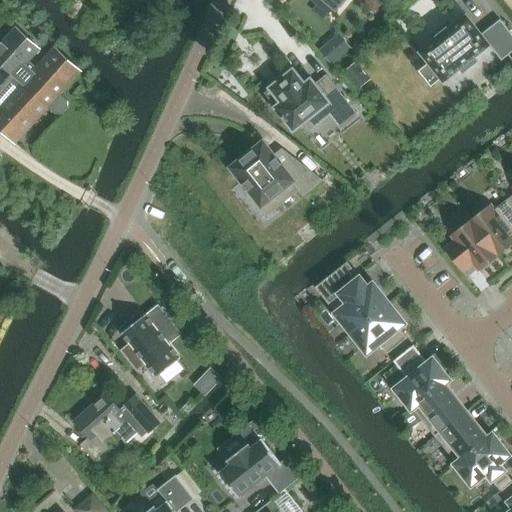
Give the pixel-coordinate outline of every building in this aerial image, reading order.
[(342,0),(320,0),(319,2),(329,11),(342,0)] [(384,1),(382,0),(361,0),(374,12),(384,1)] [(474,58),(490,45),(502,60),(511,52),(511,35),(500,21),(482,35),(466,15),(448,30),(447,28),(437,37),(438,38),(420,52),(443,82),(459,70),(463,74),(478,62),(474,58)] [(0,129),(16,144),(48,108),(56,114),(62,114),(68,108),(68,102),(60,95),(70,84),(81,72),(56,49),(38,69),(30,61),(40,50),(15,28),(2,43),(3,44),(0,47),(0,129)] [(355,61),(343,71),(357,89),(370,79),(355,61)] [(351,106),(327,75),(314,85),(311,80),(305,85),(293,71),(271,89),(282,103),(276,108),(283,117),(282,118),(286,123),(287,122),(294,130),(304,123),(310,131),(330,116),(334,120),(351,106)] [(322,181),(292,158),(281,167),(274,159),(276,158),(275,157),(274,157),(263,143),(232,168),(243,181),(242,182),(267,214),(298,189),(304,196),(322,181)] [(511,203),(508,199),(495,210),(492,206),(474,221),(499,253),(511,242),(511,203)] [(455,241),(446,249),(464,271),(473,264),(478,270),(497,254),(468,216),(450,230),(455,236),(453,238),(455,241)] [(347,262),(316,288),(329,305),(341,295),(348,304),(336,314),(352,334),(389,304),(373,285),(368,289),(347,262)] [(407,338),(399,328),(404,324),(389,304),(352,334),(367,353),(380,344),(388,354),(407,338)] [(130,343),(120,350),(137,372),(147,364),(157,377),(181,359),(146,315),(144,316),(141,312),(129,322),(132,326),(122,334),(130,343)] [(412,409),(413,409),(444,384),(449,380),(433,360),(428,364),(420,354),(400,369),(408,380),(396,389),(412,409)] [(466,412),(444,384),(413,409),(435,436),(466,412)] [(106,395),(91,409),(118,438),(120,436),(125,443),(136,433),(139,436),(147,429),(150,432),(159,424),(136,397),(120,411),(106,395)] [(91,409),(76,422),(90,437),(81,445),(95,461),(110,448),(104,441),(112,435),(116,440),(118,438),(91,409)] [(487,439),(466,412),(435,436),(457,464),(487,439)] [(498,464),(509,456),(493,435),(487,439),(457,464),(456,464),(472,485),(486,473),(497,487),(509,477),(498,464)] [(289,457),(281,463),(262,439),(260,440),(261,441),(252,448),(249,445),(250,445),(249,444),(227,461),(228,462),(231,465),(221,472),(220,471),(219,472),(240,498),(241,497),(240,496),(265,477),(280,495),(303,476),(289,457)] [(179,511),(195,499),(194,498),(201,493),(184,471),(177,476),(176,475),(157,490),(167,503),(157,510),(155,508),(156,507),(155,506),(146,511),(179,511)] [(284,511),(274,499),(257,511),(284,511)] [(103,511),(95,501),(81,511),(103,511)]
